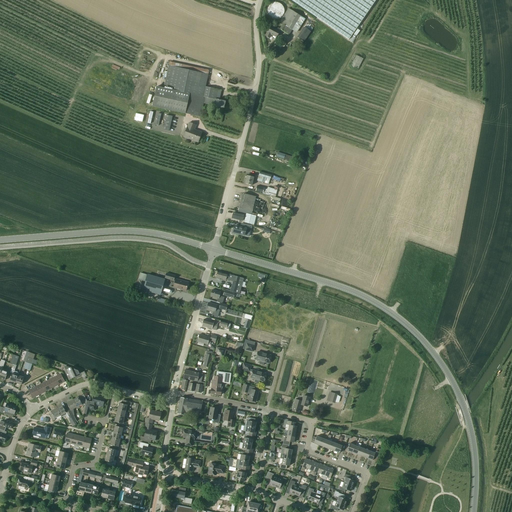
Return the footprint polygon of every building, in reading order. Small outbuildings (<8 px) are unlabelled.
[(291,0),(349,40),(376,0),(291,0)] [(275,20),(276,20),(277,20),(278,19),(279,19),(280,19),(280,18),(281,18),(281,17),(282,17),(282,16),(283,15),(284,14),(284,13),(284,12),(284,11),(284,10),(284,9),(284,8),(283,8),(283,7),(283,6),(282,6),(282,5),(281,5),(280,4),(279,3),(278,3),(277,3),(276,2),(275,2),(274,3),(273,3),(272,3),(271,4),(270,4),(269,5),(268,6),(268,7),(267,8),(267,9),(267,10),(267,11),(267,12),(267,13),(267,14),(268,15),(268,16),(269,17),(270,18),(271,18),(272,19),(273,19),(274,20),(275,20)] [(288,8),(279,22),(283,24),(280,29),(289,35),(292,30),(301,16),(288,8)] [(267,33),(265,36),(269,38),(271,35),(276,38),(281,30),(278,28),(277,30),(270,26),(267,33)] [(298,38),(304,42),(311,32),(305,28),(304,27),(297,37),(298,38)] [(295,43),(300,46),(304,42),(298,38),(295,43)] [(356,55),(350,66),(358,70),(363,59),(356,55)] [(204,104),(213,106),(224,108),(226,101),(219,100),(221,90),(206,87),(208,75),(169,66),(164,88),(157,87),(152,107),(201,117),(204,104)] [(202,133),(194,130),(196,125),(189,123),(184,137),(198,143),(202,133)] [(291,157),(278,152),(276,157),(290,161),(291,157)] [(271,175),(260,172),(257,181),(268,184),(270,179),(271,175)] [(252,174),(252,175),(249,174),(248,176),(247,176),(245,184),(252,185),(254,177),(256,178),(256,175),(252,174)] [(265,195),(268,195),(273,196),(275,189),(270,188),(268,187),(265,195)] [(239,208),(238,212),(251,215),(252,211),(256,197),(243,194),(243,195),(242,195),(239,208)] [(243,221),(244,215),(234,212),(232,218),(243,221)] [(254,224),(256,216),(246,214),(244,222),(254,224)] [(233,229),(231,234),(238,235),(238,234),(244,235),(245,231),(250,232),(252,226),(242,224),(242,228),(235,226),(234,229),(233,229)] [(235,268),(237,261),(222,257),(220,264),(235,268)] [(218,272),(216,278),(220,280),(220,278),(223,279),(226,280),(233,282),(231,289),(230,292),(239,294),(244,278),(241,278),(218,272)] [(140,273),(138,280),(145,282),(147,275),(140,273)] [(143,290),(161,295),(165,279),(148,274),(143,290)] [(166,278),(175,281),(173,288),(186,291),(188,283),(176,279),(174,279),(175,276),(167,274),(166,278)] [(224,297),(220,296),(221,292),(212,290),(211,296),(218,298),(217,301),(223,303),(224,297)] [(235,293),(225,290),(223,295),(233,298),(235,293)] [(218,317),(220,310),(216,309),(217,305),(209,303),(207,310),(214,312),(213,315),(218,317)] [(211,330),(211,329),(212,329),(216,330),(218,323),(204,320),(202,326),(209,328),(208,329),(211,330)] [(208,344),(210,337),(200,334),(198,342),(208,344)] [(254,346),(247,343),(245,350),(253,352),(254,346)] [(226,349),(216,347),(214,354),(216,354),(216,355),(222,356),(224,356),(226,349)] [(271,356),(258,352),(256,360),(260,361),(259,364),(264,365),(264,362),(269,363),(270,361),(270,362),(271,358),(271,357),(271,356)] [(209,367),(212,355),(207,354),(203,366),(209,367)] [(13,355),(10,363),(13,364),(15,358),(18,359),(19,357),(13,355)] [(24,368),(30,371),(32,364),(26,362),(24,368)] [(250,369),(251,365),(243,363),(242,369),(249,371),(252,372),(251,378),(255,379),(255,382),(259,383),(260,380),(264,382),(265,380),(266,376),(266,374),(253,370),(250,369)] [(82,375),(80,371),(71,368),(70,368),(66,366),(64,367),(66,370),(65,371),(69,380),(75,377),(76,379),(78,377),(82,375)] [(5,380),(5,379),(8,371),(2,369),(0,375),(0,376),(3,378),(2,379),(5,380)] [(183,378),(197,381),(197,382),(201,383),(201,382),(203,374),(185,370),(183,378)] [(19,373),(13,371),(10,380),(16,382),(18,375),(19,373)] [(212,381),(211,394),(221,395),(223,382),(230,383),(231,374),(217,372),(217,376),(214,376),(213,381),(212,380),(212,381)] [(54,377),(58,385),(65,382),(60,374),(54,377)] [(18,375),(16,382),(22,384),(24,377),(18,375)] [(58,385),(54,377),(48,380),(52,389),(58,385)] [(52,389),(48,380),(41,384),(45,392),(52,389)] [(196,384),(197,382),(192,381),(191,383),(189,383),(188,390),(194,391),(196,384)] [(201,393),(202,386),(205,386),(205,383),(201,382),(201,383),(197,382),(197,384),(195,392),(201,393)] [(45,392),(41,384),(35,387),(39,395),(45,392)] [(245,385),(243,392),(247,393),(250,393),(248,400),(250,401),(253,402),(253,401),(255,402),(257,398),(258,396),(257,396),(258,391),(254,390),(255,387),(245,385)] [(39,395),(35,387),(28,390),(32,398),(39,395)] [(332,393),(329,402),(335,403),(337,394),(332,393)] [(84,395),(73,400),(76,407),(77,409),(80,408),(79,406),(82,405),(82,406),(86,407),(87,401),(85,397),(84,395)] [(88,401),(84,414),(88,415),(90,409),(94,410),(94,408),(96,408),(97,404),(103,406),(105,398),(94,395),(92,402),(88,401)] [(299,412),(301,405),(307,407),(310,398),(303,396),(302,401),(296,400),(292,411),(299,412)] [(197,415),(200,401),(181,398),(177,414),(185,415),(185,413),(197,415)] [(67,409),(71,417),(73,415),(74,415),(73,409),(76,407),(73,400),(67,403),(69,408),(67,409)] [(119,403),(118,409),(125,411),(127,405),(129,406),(130,402),(123,400),(122,404),(119,403)] [(0,407),(0,406),(0,412),(8,415),(9,412),(14,414),(17,407),(7,404),(6,407),(5,407),(4,408),(0,407)] [(66,415),(68,418),(71,417),(67,409),(65,410),(62,406),(57,409),(60,415),(61,417),(66,415)] [(207,415),(205,423),(209,424),(210,419),(214,419),(213,422),(219,423),(220,416),(217,416),(218,409),(216,408),(216,407),(213,407),(213,408),(211,407),(209,415),(207,415)] [(60,415),(57,409),(51,412),(52,414),(49,415),(52,421),(55,420),(55,418),(60,415)] [(159,421),(161,413),(150,410),(148,418),(146,417),(144,423),(145,423),(152,424),(153,419),(159,421)] [(233,411),(226,410),(224,420),(229,421),(228,426),(234,427),(235,420),(232,420),(233,411)] [(124,417),(116,415),(115,422),(122,423),(124,417)] [(248,417),(247,420),(246,420),(245,426),(246,426),(255,428),(256,425),(257,424),(258,424),(258,419),(248,417)] [(6,420),(5,423),(1,421),(0,422),(0,429),(5,431),(6,427),(12,428),(14,423),(6,420)] [(285,430),(288,430),(296,432),(297,426),(295,426),(296,422),(287,421),(286,424),(288,425),(287,428),(286,428),(285,430)] [(140,440),(148,442),(151,442),(151,439),(155,440),(157,431),(151,430),(152,424),(145,423),(144,430),(146,430),(145,434),(142,434),(140,440)] [(115,426),(114,432),(121,434),(123,428),(122,428),(118,427),(115,426)] [(249,432),(248,435),(255,437),(256,432),(255,432),(254,431),(255,428),(246,426),(245,426),(244,426),(243,431),(249,432)] [(49,434),(51,428),(45,427),(44,430),(34,427),(32,435),(45,438),(46,434),(49,434)] [(194,439),(196,432),(196,429),(191,428),(191,431),(184,430),(183,437),(187,437),(185,445),(192,446),(193,439),(194,439)] [(71,444),(73,434),(67,433),(64,445),(66,446),(67,443),(71,444)] [(73,434),(71,444),(75,445),(74,447),(76,448),(79,436),(73,434)] [(244,437),(243,443),(252,445),(252,442),(254,441),(255,437),(248,435),(245,435),(244,437)] [(79,436),(76,448),(78,449),(79,446),(83,447),(85,438),(79,436)] [(284,439),(283,444),(282,444),(289,446),(290,442),(294,442),(295,437),(287,436),(286,439),(284,439)] [(314,443),(319,445),(322,438),(317,436),(316,438),(313,437),(312,440),(315,441),(314,443)] [(85,438),(83,447),(87,448),(86,451),(88,451),(92,439),(85,438)] [(120,440),(112,438),(111,445),(118,446),(120,440)] [(151,456),(153,449),(148,447),(148,444),(140,442),(139,447),(143,448),(141,454),(151,456)] [(40,452),(41,447),(38,446),(29,443),(26,455),(35,457),(37,451),(40,452)] [(240,443),(239,447),(242,448),(246,449),(245,452),(252,453),(253,449),(252,449),(251,447),(252,445),(243,443),(240,443)] [(355,445),(352,452),(353,453),(357,454),(360,447),(361,444),(359,443),(358,446),(356,446),(355,445)] [(292,450),(288,449),(289,446),(282,444),(281,448),(281,453),(291,455),(292,450)] [(108,448),(107,454),(114,456),(117,457),(119,451),(116,450),(108,448)] [(370,451),(367,458),(370,459),(376,462),(378,458),(380,452),(376,451),(371,449),(370,451)] [(56,450),(55,456),(58,457),(66,459),(68,453),(56,450)] [(240,460),(249,462),(249,458),(250,458),(251,458),(252,453),(245,452),(245,455),(241,454),(240,460)] [(114,456),(107,454),(105,461),(108,461),(107,465),(115,467),(116,460),(113,460),(114,456)] [(118,467),(117,470),(123,471),(123,469),(125,459),(123,458),(121,465),(120,468),(118,467)] [(194,459),(187,458),(185,470),(192,471),(193,467),(199,468),(200,461),(194,460),(194,459)] [(308,469),(311,461),(305,458),(301,470),(303,472),(305,468),(308,469)] [(144,462),(136,460),(129,459),(128,464),(137,467),(135,472),(138,473),(138,475),(143,476),(143,474),(147,475),(149,467),(143,465),(144,462)] [(235,468),(242,469),(249,470),(250,466),(249,466),(248,464),(249,462),(240,460),(237,459),(235,468)] [(280,459),(279,464),(280,464),(279,468),(286,469),(287,465),(289,466),(290,460),(280,459)] [(311,461),(308,469),(311,470),(309,474),(312,475),(317,463),(311,461)] [(30,465),(22,462),(19,470),(31,474),(33,466),(30,465)] [(224,473),(225,467),(217,466),(217,465),(210,463),(208,474),(216,475),(216,472),(224,473)] [(317,463),(312,475),(315,476),(316,472),(319,473),(322,465),(317,463)] [(322,465),(319,473),(322,474),(321,478),(323,479),(328,467),(322,465)] [(328,467),(323,479),(326,480),(327,476),(330,477),(334,469),(328,467)] [(249,470),(242,469),(241,472),(238,471),(237,474),(235,474),(234,478),(239,479),(239,481),(244,482),(245,478),(245,479),(246,475),(247,475),(248,475),(249,470)] [(268,478),(271,480),(269,485),(274,487),(278,478),(273,476),(274,474),(270,473),(268,478)] [(19,479),(17,486),(19,486),(18,488),(19,489),(23,490),(24,489),(25,487),(28,488),(29,482),(33,483),(34,479),(27,477),(26,480),(24,480),(19,479)] [(355,481),(350,479),(346,477),(344,483),(353,486),(355,481)] [(283,478),(283,479),(278,478),(274,487),(279,489),(281,483),(284,485),(286,479),(283,478)] [(132,482),(123,480),(121,486),(131,489),(132,482)] [(288,488),(290,489),(289,492),(294,494),(298,486),(294,484),(295,482),(291,480),(288,488)] [(85,492),(87,484),(80,482),(78,490),(85,492)] [(344,483),(342,488),(346,489),(351,491),(353,486),(344,483)] [(46,484),(44,489),(48,490),(56,493),(57,487),(56,487),(49,485),(47,484),(46,484)] [(87,484),(85,492),(91,493),(93,485),(87,484)] [(302,484),(301,487),(298,486),(294,494),(299,496),(301,493),(304,494),(307,486),(302,484)] [(101,487),(99,487),(93,485),(91,493),(97,495),(98,492),(100,492),(101,487)] [(171,496),(181,498),(181,499),(183,500),(183,502),(189,503),(189,504),(191,504),(192,499),(184,498),(185,493),(186,489),(184,488),(180,487),(179,491),(172,490),(171,496)] [(107,488),(106,490),(103,489),(101,497),(107,499),(109,491),(110,489),(107,488)] [(313,502),(316,493),(313,492),(314,490),(309,488),(306,495),(309,497),(308,500),(313,502)] [(109,491),(107,499),(114,500),(116,492),(116,490),(113,490),(112,491),(109,491)] [(316,493),(313,502),(318,504),(319,501),(322,502),(326,493),(321,492),(317,490),(316,493)] [(340,494),(338,493),(335,491),(333,496),(336,497),(336,498),(338,499),(336,502),(346,505),(348,500),(344,499),(345,496),(340,494)] [(140,506),(142,498),(134,496),(134,495),(127,493),(125,502),(140,506)] [(252,511),(254,502),(251,501),(250,502),(248,502),(247,506),(245,508),(244,507),(242,511),(252,511)] [(261,511),(262,511),(259,510),(260,504),(258,504),(258,503),(254,502),(252,511),(261,511)] [(335,506),(334,507),(338,508),(344,510),(346,505),(336,502),(335,506)]
